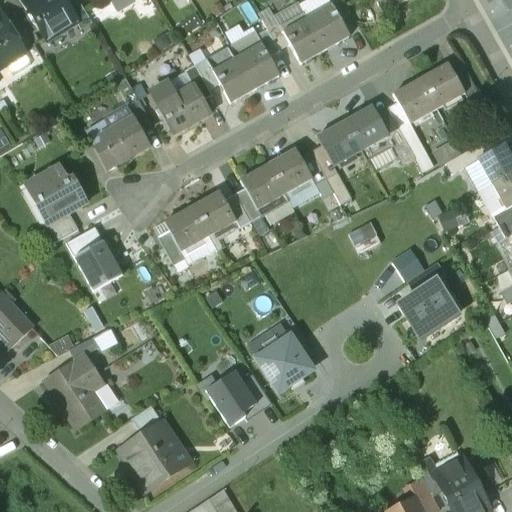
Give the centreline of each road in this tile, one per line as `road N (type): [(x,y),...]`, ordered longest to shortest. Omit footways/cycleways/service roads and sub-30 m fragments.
road 1 (residential): [(466,10),(135,196)]
road 2 (residential): [(103,511),(0,409)]
